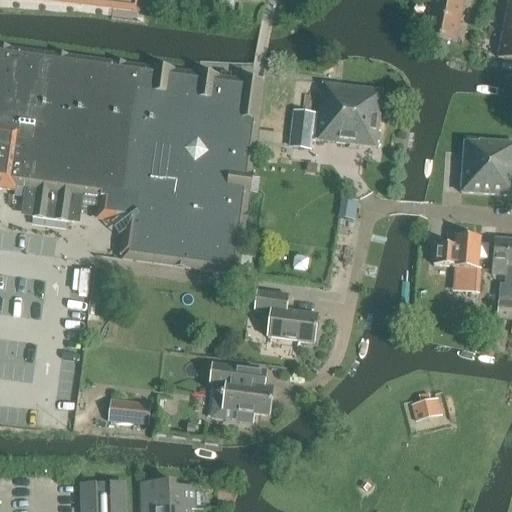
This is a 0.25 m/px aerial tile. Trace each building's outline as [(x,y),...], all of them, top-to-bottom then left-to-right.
[(26,0),(138,13),(139,0),(26,0)] [(464,5),(441,0),(432,0),(429,17),(460,24),(464,5)] [(460,24),(429,17),(425,37),(456,44),(460,24)] [(511,22),(506,21),(502,40),(511,41),(511,22)] [(511,41),(502,40),(498,59),(511,62),(511,41)] [(266,85),(262,85),(0,48),(0,190),(2,191),(15,193),(16,189),(26,190),(23,211),(29,219),(72,225),(80,219),(82,198),(131,205),(130,209),(141,222),(133,228),(127,233),(125,250),(123,262),(239,278),(266,85)] [(316,143),(376,150),(377,145),(379,145),(380,134),(378,134),(383,93),(322,86),(316,143)] [(293,112),(289,149),(310,151),(314,115),(293,112)] [(465,145),(464,155),(461,195),(511,198),(511,145),(479,143),(478,146),(465,145)] [(436,246),(434,267),(453,268),(453,270),(467,271),(465,295),(479,296),(481,272),(478,271),(481,240),(455,238),(454,248),(436,246)] [(492,277),(506,278),(505,287),(500,287),(498,321),(511,322),(511,242),(495,241),(493,267),(492,277)] [(315,346),(318,318),(287,314),(289,298),(257,294),(254,314),(270,316),(267,340),(315,346)] [(506,354),(511,325),(502,324),(497,352),(506,354)] [(212,366),(209,386),(214,387),(226,388),(222,412),(255,416),(270,418),(273,390),(265,389),(257,388),(259,372),(212,366)] [(413,408),(417,424),(443,418),(439,402),(413,408)] [(111,403),(109,423),(149,427),(150,406),(111,403)] [(176,491),(176,485),(142,487),(142,511),(190,511),(196,511),(195,490),(176,491)] [(124,511),(124,486),(82,487),(83,511),(124,511)]
